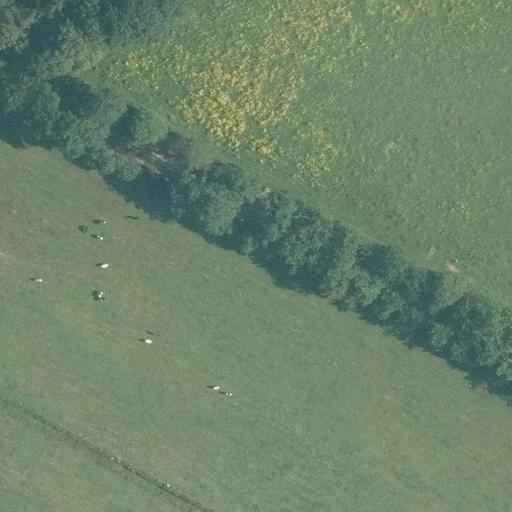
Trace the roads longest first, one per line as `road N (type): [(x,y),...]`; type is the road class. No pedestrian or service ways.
road 1 (track): [(511,355),(14,91)]
road 2 (track): [(14,91),(148,0)]
